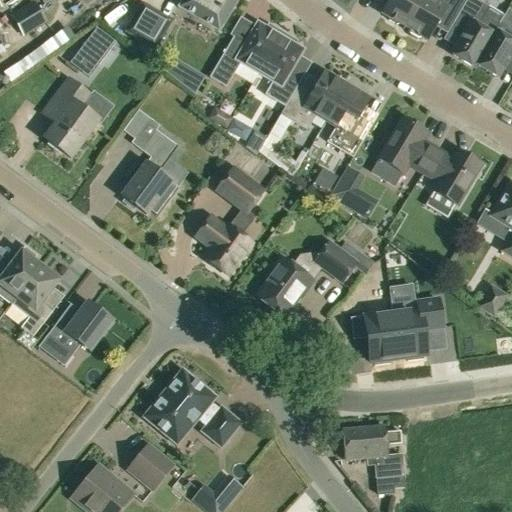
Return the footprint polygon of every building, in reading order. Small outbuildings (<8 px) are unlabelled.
[(219,32),(238,0),(237,0),(183,0),(179,8),(219,32)] [(389,0),(382,14),(387,17),(389,20),(396,25),(400,24),(405,27),(420,0),(389,0)] [(457,17),(466,0),(420,0),(405,27),(409,29),(410,33),(418,38),(422,37),(427,40),(445,11),(457,17)] [(474,68),(476,64),(475,64),(499,23),(504,16),(477,0),(466,0),(457,17),(453,23),(465,30),(451,54),(474,68)] [(23,37),(47,23),(34,1),(10,15),(23,37)] [(154,49),(171,21),(143,4),(126,32),(154,49)] [(511,30),(499,23),(475,64),(476,64),(498,77),(511,53),(511,30)] [(267,29),(258,24),(246,45),(234,37),(210,78),(227,88),(235,73),(232,72),(236,65),(238,66),(240,62),(259,74),(283,33),(269,25),(267,29)] [(95,29),(82,47),(101,61),(114,44),(95,29)] [(286,107),(295,92),(299,84),(287,77),(303,50),(294,45),(296,41),(283,33),(259,74),(273,82),(266,95),(286,107)] [(29,57),(37,68),(64,48),(56,37),(29,57)] [(194,95),(204,79),(169,58),(162,70),(194,95)] [(326,121),(347,86),(325,72),(308,100),(295,92),(286,107),(266,140),(259,153),(291,177),(296,170),(275,155),(294,123),(307,130),(316,115),(326,121)] [(41,117),(54,126),(44,139),(70,157),(97,120),(81,108),(90,95),(69,79),(52,101),(41,117)] [(353,158),(367,134),(353,126),(369,99),(347,86),(326,121),(336,127),(327,142),(353,158)] [(232,119),(214,109),(207,119),(225,130),(232,119)] [(423,174),(438,149),(424,141),(428,133),(402,118),(378,158),(404,174),(409,166),(423,174)] [(146,163),(121,195),(125,199),(126,199),(123,202),(133,210),(135,206),(136,206),(146,214),(170,181),(158,172),(168,159),(177,147),(181,142),(159,126),(150,119),(132,143),(151,157),(146,163)] [(244,142),(251,131),(232,120),(226,131),(244,142)] [(259,153),(266,140),(254,133),(245,148),(257,157),(259,153)] [(451,157),(438,149),(423,174),(436,182),(432,190),(458,206),(482,165),(456,150),(451,157)] [(247,212),(262,191),(232,169),(216,190),(247,212)] [(329,198),(345,207),(362,179),(346,169),(329,198)] [(321,171),(312,187),(325,195),(334,179),(321,171)] [(511,257),(511,182),(510,182),(490,216),(506,226),(504,229),(506,237),(509,239),(502,251),(511,257)] [(251,215),(247,212),(242,208),(228,226),(226,229),(210,217),(196,237),(212,249),(205,258),(208,260),(208,263),(214,268),(217,268),(227,275),(242,255),(244,255),(249,249),(249,246),(251,243),(242,236),(252,222),(251,215)] [(342,282),(356,262),(353,260),(339,250),(329,242),(314,262),(342,282)] [(344,244),(339,250),(353,260),(357,253),(344,244)] [(0,297),(10,305),(39,267),(33,262),(37,257),(24,247),(4,274),(0,271),(0,297)] [(300,297),(313,281),(282,258),(273,270),(274,271),(256,296),(283,317),(299,296),(300,297)] [(32,338),(53,312),(42,303),(59,282),(39,267),(10,305),(28,319),(21,329),(32,338)] [(495,320),(508,297),(490,286),(476,309),(495,320)] [(437,301),(390,307),(391,314),(392,314),(398,360),(406,359),(407,362),(422,360),(422,357),(425,356),(422,331),(441,329),(437,301)] [(90,350),(111,321),(87,303),(68,328),(58,321),(37,348),(51,358),(60,346),(72,355),(81,344),(90,350)] [(391,314),(350,319),(352,341),(367,339),(370,364),(374,363),(374,367),(389,365),(389,361),(398,360),(392,314),(391,314)] [(142,418),(170,441),(188,419),(194,424),(198,419),(205,425),(200,432),(221,449),(242,423),(221,406),(218,410),(211,404),(216,397),(182,369),(142,418)] [(374,458),(376,478),(377,496),(392,495),(393,495),(393,490),(404,489),(403,476),(402,455),(387,456),(386,445),(402,444),(401,431),(385,433),(384,427),(342,430),(345,460),(374,458)] [(138,458),(163,478),(173,466),(148,445),(138,458)] [(87,511),(118,511),(133,495),(98,466),(71,498),(87,511)] [(192,501),(205,511),(221,511),(241,488),(227,477),(212,494),(204,487),(192,501)]
